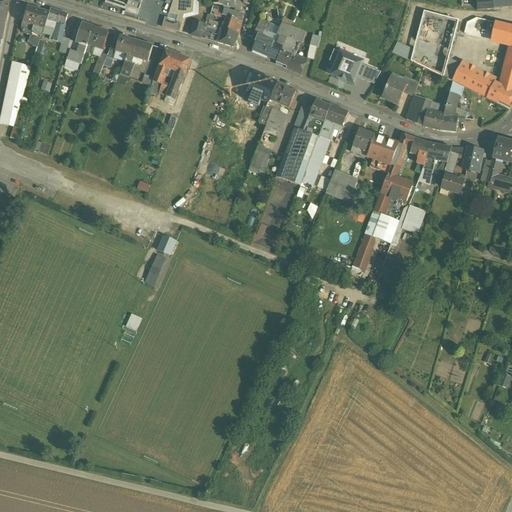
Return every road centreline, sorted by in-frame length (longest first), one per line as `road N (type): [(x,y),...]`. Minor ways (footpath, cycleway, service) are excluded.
road 1 (secondary): [(50,0),(266,69),(433,137),(487,135),(511,123)]
road 2 (track): [(0,455),(239,511)]
road 3 (track): [(263,511),(361,295)]
road 4 (track): [(511,465),(344,335)]
road 5 (track): [(511,267),(464,258),(395,304),(361,295)]
